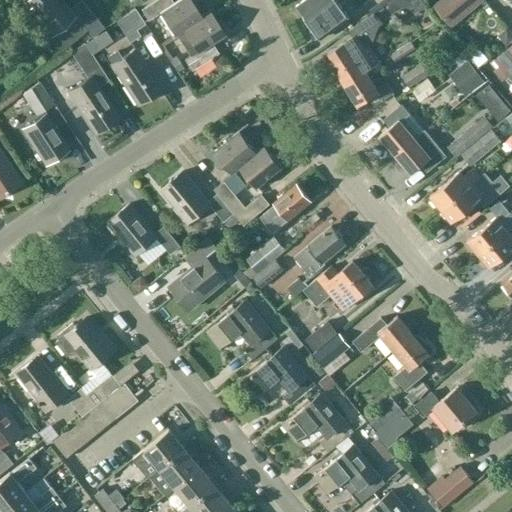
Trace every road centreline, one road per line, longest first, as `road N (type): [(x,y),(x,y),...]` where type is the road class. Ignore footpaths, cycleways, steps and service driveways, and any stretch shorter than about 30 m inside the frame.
road 1 (residential): [(511,369),(359,198),(312,131),(280,58)]
road 2 (residential): [(291,511),(45,209)]
road 3 (residential): [(45,209),(280,58)]
